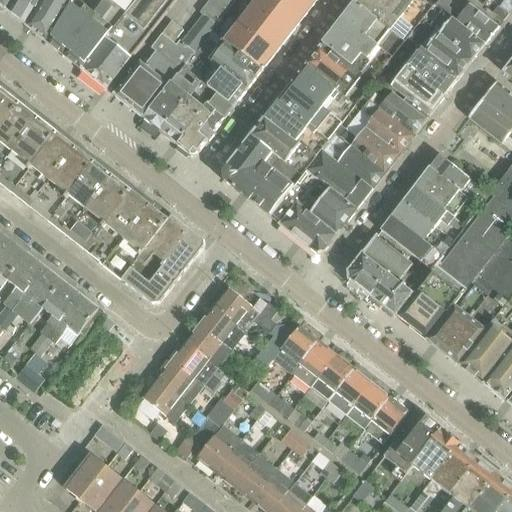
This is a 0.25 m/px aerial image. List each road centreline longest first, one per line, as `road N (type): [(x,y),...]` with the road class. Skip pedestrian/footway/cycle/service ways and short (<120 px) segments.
road 1 (residential): [(511,52),(311,307)]
road 2 (residential): [(225,240),(168,318),(150,327),(0,211)]
road 3 (residential): [(350,0),(180,206)]
road 4 (residential): [(311,307),(511,462)]
road 5 (residential): [(0,55),(180,206)]
road 6 (residential): [(0,416),(48,454),(9,508),(14,511)]
